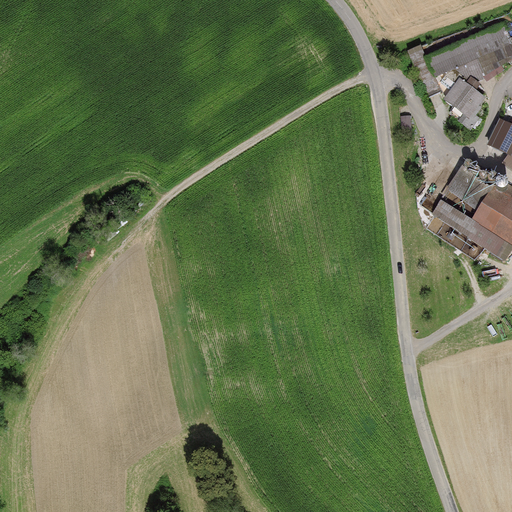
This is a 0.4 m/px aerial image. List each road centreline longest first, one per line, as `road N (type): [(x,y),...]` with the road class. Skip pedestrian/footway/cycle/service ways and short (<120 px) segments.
road 1 (unclassified): [(453,511),(417,398),(380,99),(364,43),(334,0)]
road 2 (track): [(374,75),(326,96),(177,190),(48,323),(0,411)]
